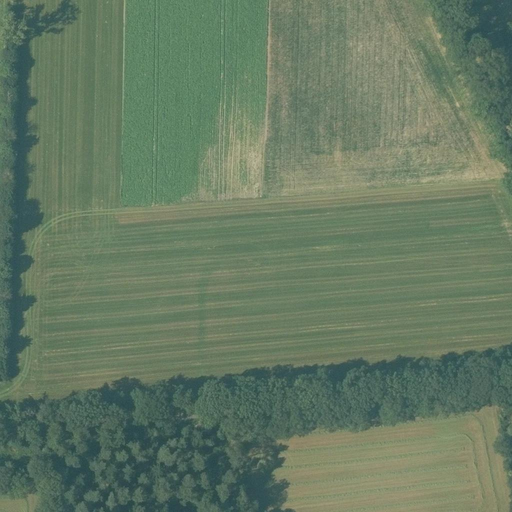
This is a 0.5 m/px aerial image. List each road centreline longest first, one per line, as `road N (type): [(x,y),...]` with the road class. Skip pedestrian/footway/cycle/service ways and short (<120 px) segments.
road 1 (unclassified): [(0,435),(511,383)]
road 2 (track): [(511,141),(446,0)]
